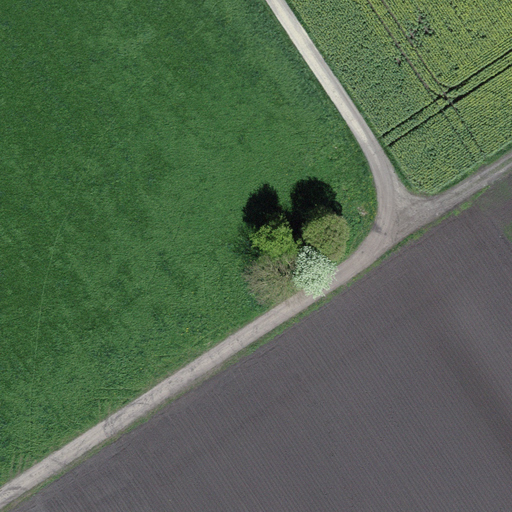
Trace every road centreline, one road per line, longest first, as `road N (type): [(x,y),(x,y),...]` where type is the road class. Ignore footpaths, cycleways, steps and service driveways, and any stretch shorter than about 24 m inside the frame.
road 1 (track): [(0,501),(511,145)]
road 2 (track): [(404,214),(262,0)]
